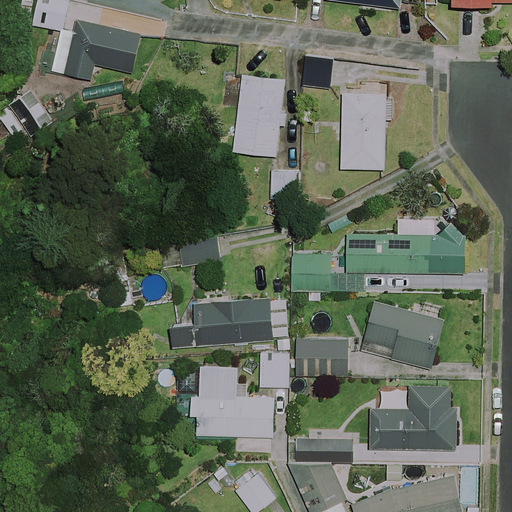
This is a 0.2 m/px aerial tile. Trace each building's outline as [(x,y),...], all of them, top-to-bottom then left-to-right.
[(66,6),(66,0),(22,0),(18,23),(61,31),(53,72),(92,79),(95,65),(133,72),(141,34),(95,25),(97,12),(66,6)] [(328,0),(399,8),(400,0),(328,0)] [(511,0),(452,0),(453,9),(493,8),(493,3),(511,2),(511,0)] [(333,59),(305,56),(301,85),(330,89),(333,59)] [(284,79),(242,75),(234,152),(276,156),(284,79)] [(51,123),(30,91),(0,111),(0,116),(13,136),(24,128),(31,137),(51,123)] [(386,94),(343,93),(341,168),(384,169),(386,94)] [(299,172),(272,171),(271,200),(298,201),(299,172)] [(466,234),(450,223),(441,235),(434,235),(434,218),(397,218),(397,233),(348,233),(348,272),(465,273),(466,234)] [(219,237),(174,242),(176,264),(221,259),(219,237)] [(336,253),(292,252),(290,291),(335,293),(336,253)] [(173,326),(175,348),(273,341),(273,338),(291,336),(288,296),(194,302),(195,325),(173,326)] [(444,319),(375,301),(362,351),(431,369),(444,319)] [(348,338),(297,337),(296,375),(347,376),(348,338)] [(272,422),(287,423),(290,352),(260,351),(260,363),(178,361),(176,417),(198,418),(198,435),(272,438),(272,422)] [(453,386),(409,384),(408,410),(371,408),(370,447),(460,451),(461,407),(452,406),(453,386)] [(287,431),(286,462),(307,511),(344,511),(340,502),(347,499),(332,464),(355,465),(356,433),(287,431)] [(354,511),(464,511),(455,474),(352,502),(354,511)] [(260,511),(277,501),(259,475),(235,492),(248,511),(260,511)]
